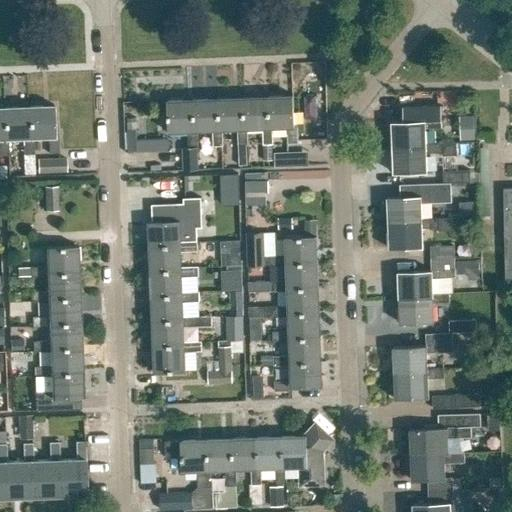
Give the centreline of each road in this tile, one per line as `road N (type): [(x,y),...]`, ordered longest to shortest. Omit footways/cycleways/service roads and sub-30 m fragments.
road 1 (residential): [(354,511),(338,144),(344,115),(442,4)]
road 2 (residential): [(120,511),(102,0)]
